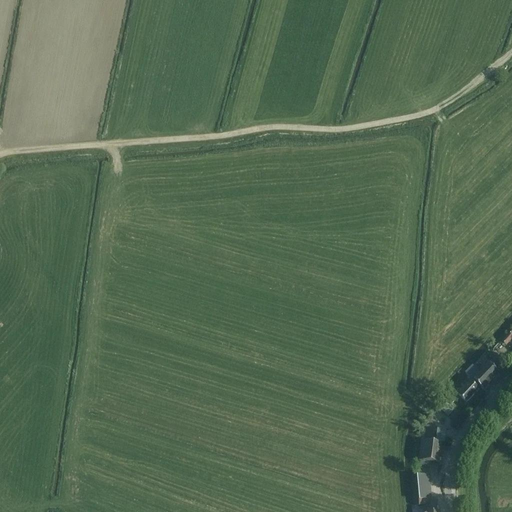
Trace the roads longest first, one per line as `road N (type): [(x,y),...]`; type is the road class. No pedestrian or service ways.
road 1 (track): [(0,153),(266,128),(332,131),(437,109)]
road 2 (unclassified): [(450,511),(458,445),(511,379)]
